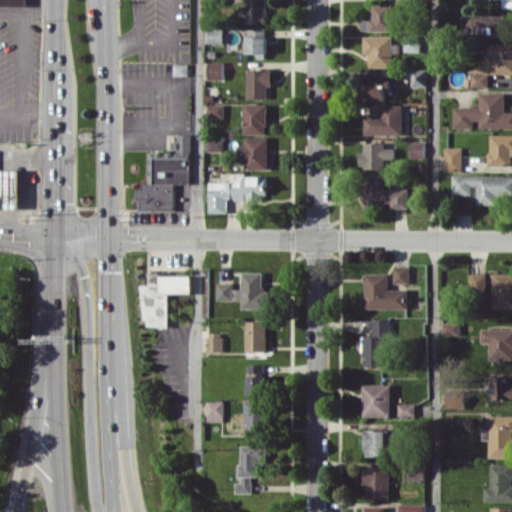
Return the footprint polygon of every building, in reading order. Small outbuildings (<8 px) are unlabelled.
[(267,23),(267,0),(248,0),(248,23),(267,23)] [(376,20),(363,19),(362,29),(395,30),(396,4),(376,3),(376,20)] [(507,33),(506,14),(468,16),(468,34),(507,33)] [(224,28),(209,28),(209,43),(224,42),(224,28)] [(258,53),(258,58),(268,58),(268,29),(248,29),(248,52),(258,53)] [(370,66),(394,67),(395,36),(365,35),(364,54),(370,54),(370,66)] [(405,51),(421,52),(422,36),(406,35),(405,51)] [(511,73),(511,43),(492,43),(492,53),(487,53),(487,73),(511,73)] [(225,61),(208,62),(209,79),(225,79),(225,61)] [(189,63),(175,63),(175,75),(190,75),(189,63)] [(249,68),(249,98),(268,98),(268,85),(273,85),(273,68),(249,68)] [(412,86),(428,86),(428,68),(412,68),(412,86)] [(489,87),(490,74),(472,73),(472,86),(489,87)] [(388,100),(388,89),(400,89),(400,81),(365,80),(365,99),(388,100)] [(511,127),(511,111),(506,111),(506,93),(481,93),(481,107),(455,107),(455,128),(475,127),(475,121),(481,121),(481,128),(511,127)] [(268,104),(246,103),(246,133),(268,133),(268,104)] [(225,104),(209,104),(209,117),(225,117),(225,104)] [(403,104),(381,105),(381,115),(365,116),(366,135),(404,134),(403,104)] [(149,182),(149,151),(178,151),(178,148),(173,148),(173,140),(178,140),(178,133),(192,133),(192,183),(175,183),(175,209),(139,209),(139,200),(136,199),(136,191),(143,189),(143,182),(149,182)] [(511,164),(511,133),(491,134),(491,165),(511,164)] [(246,169),(270,169),(269,137),(246,137),(247,144),(238,145),(239,160),(246,160),(246,169)] [(224,151),(225,139),(209,139),(208,150),(224,151)] [(386,142),(365,142),(366,152),(360,152),(361,168),(386,168),(386,159),(396,159),(396,147),(386,148),(386,142)] [(411,157),(427,157),(427,142),(411,142),(411,157)] [(463,171),(463,147),(446,147),(445,171),(463,171)] [(0,169),(21,169),(20,209),(3,208),(3,197),(0,197),(0,169)] [(410,208),(410,187),(386,188),(386,173),(364,173),(364,206),(392,206),(392,208),(410,208)] [(453,194),(473,195),(474,186),(478,186),(478,204),(498,204),(498,196),(511,195),(511,175),(454,174),(453,194)] [(210,181),(210,212),(229,212),(229,199),(268,199),(268,176),(245,175),(245,181),(210,181)] [(411,282),(410,266),(395,266),(395,282),(411,282)] [(218,300),(243,300),(243,308),(269,308),(270,290),(264,290),(264,272),(243,272),(243,289),(234,288),(234,282),(218,282),(218,300)] [(495,308),(511,307),(511,272),(494,273),(495,308)] [(367,308),(408,308),(409,289),(390,289),(390,273),(367,273),(367,308)] [(488,273),(471,273),(470,287),(487,288),(488,273)] [(143,284),(145,326),(170,326),(169,293),(193,292),(192,274),(150,275),(150,284),(143,284)] [(385,366),(386,336),(393,337),(393,319),(375,318),(374,336),(366,336),(365,365),(385,366)] [(268,351),(269,321),(247,320),(247,351),(268,351)] [(461,334),(461,322),(444,322),(444,334),(461,334)] [(511,328),(482,329),(482,342),(491,341),(491,359),(511,358),(511,328)] [(209,351),(225,351),(224,336),(208,337),(209,351)] [(267,363),(249,364),(250,395),(268,394),(267,363)] [(493,399),(511,398),(511,375),(493,375),(493,399)] [(392,384),(365,383),(364,416),(392,416),(392,384)] [(448,408),(462,408),(461,394),(447,395),(448,408)] [(225,422),(226,400),(208,400),(207,421),(225,422)] [(269,401),(246,400),(246,434),(268,434),(269,401)] [(416,404),(399,403),(399,415),(416,416),(416,404)] [(511,415),(490,416),(491,458),(511,457),(511,415)] [(367,455),(389,455),(389,441),(396,441),(395,430),(366,430),(367,455)] [(253,493),(253,476),(259,476),(259,464),(267,464),(267,445),(242,445),(242,482),(237,482),(237,492),(253,493)] [(426,479),(426,462),(408,462),(408,479),(426,479)] [(511,500),(511,463),(492,464),(492,487),(485,487),(486,501),(511,500)] [(391,465),(366,465),(366,499),(391,498),(391,465)] [(426,511),(426,504),(400,503),(399,511),(426,511)]
